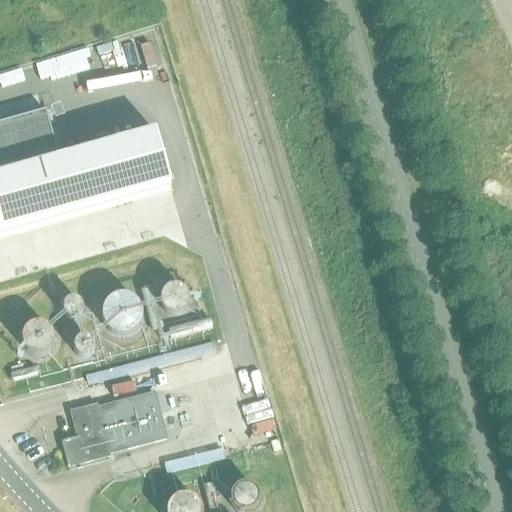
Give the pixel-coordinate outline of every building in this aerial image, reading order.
[(45,112),(0,125),(0,233),(170,185),(156,134),(59,161),(45,112)] [(138,290),(149,333),(161,330),(150,287),(138,290)] [(189,305),(189,302),(188,300),(187,298),(186,296),(185,294),(183,292),(181,291),(179,290),(177,289),(174,289),(172,289),(170,290),(167,291),(166,292),(164,294),(162,295),(161,298),(160,300),(160,302),(160,304),(160,307),(161,309),(162,311),(164,313),(165,315),(167,316),(170,317),(172,317),(174,318),(177,318),(179,317),(181,316),(183,315),(185,313),(186,311),(187,309),(188,307),(189,305)] [(142,320),(142,317),(142,314),(141,312),(140,309),(139,307),(137,305),(135,303),(133,301),(130,300),(128,298),(125,298),(122,298),(120,298),(117,298),(114,299),(112,300),(110,302),(108,304),(106,306),(104,308),(103,311),(103,313),(102,316),(102,319),(103,322),(103,324),(105,327),(106,329),(108,331),(110,333),(112,335),(115,336),(117,337),(120,337),(123,337),(126,337),(128,336),(131,335),(133,334),(135,332),(137,330),(139,328),(140,325),(141,323),(142,320)] [(80,317),(81,315),(81,313),(81,312),(81,310),(80,308),(79,307),(78,306),(77,305),(76,304),(74,303),(72,303),(71,303),(69,303),(67,304),(66,305),(65,306),(64,307),(63,308),(62,310),(62,312),(62,313),(62,315),(63,317),(64,318),(65,319),(66,320),(67,321),(69,322),(71,322),(72,322),(74,322),(76,321),(77,320),(78,319),(79,318),(80,317)] [(169,330),(172,342),(213,331),(211,318),(169,330)] [(53,342),(53,339),(52,336),(51,334),(49,331),(47,329),(44,328),(41,327),(38,326),(35,326),(32,327),(30,328),(27,330),(25,332),(23,334),(22,337),(21,340),(21,343),(21,346),(22,349),(23,351),(25,354),(28,356),(30,357),(33,358),(36,359),(39,359),(42,358),(45,357),(47,355),(49,353),(51,351),(52,348),(53,345),(53,342)] [(75,343),(75,344),(74,346),(73,347),(73,349),(73,350),(73,351),(74,353),(74,354),(75,355),(76,357),(77,357),(78,358),(80,359),(81,359),(83,359),(84,359),(85,359),(87,359),(88,358),(89,357),(90,356),(91,355),(92,354),(93,353),(93,351),(93,350),(93,348),(93,347),(92,346),(92,344),(91,343),(90,342),(89,341),(87,340),(86,340),(84,340),(83,340),(82,340),(80,340),(79,341),(78,341),(76,342),(75,343)] [(231,370),(245,424),(274,417),(258,363),(231,370)] [(78,439),(61,443),(68,468),(109,458),(108,455),(166,440),(154,395),(97,410),(96,407),(71,414),(78,439)] [(255,505),(256,502),(255,499),(254,495),(252,493),(250,491),(247,490),(243,489),(240,490),(237,492),(235,494),(233,497),(232,500),(233,503),(234,506),(236,509),(238,511),(240,511),(247,511),(248,511),(251,510),(253,508),(255,505)] [(266,492),(272,511),(283,511),(277,489),(266,492)] [(192,499),(188,497),(185,497),(181,497),(177,498),(173,500),(170,503),(168,506),(166,510),(165,511),(202,511),(201,507),(199,504),(196,501),(192,499)]
